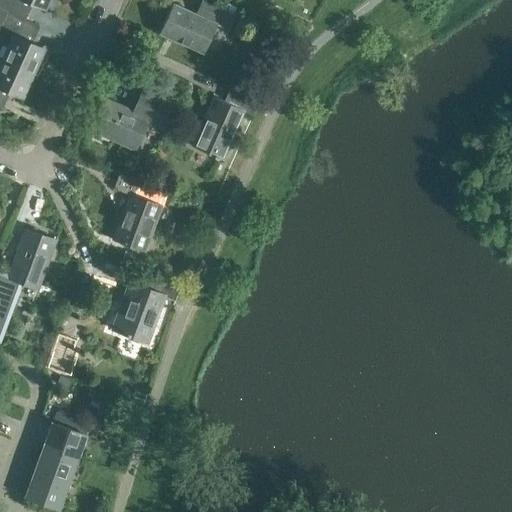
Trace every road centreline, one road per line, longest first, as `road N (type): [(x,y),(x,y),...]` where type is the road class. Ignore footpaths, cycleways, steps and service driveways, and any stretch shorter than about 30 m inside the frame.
road 1 (residential): [(0,158),(35,163),(46,149),(114,0)]
road 2 (residential): [(1,502),(37,393),(27,370),(0,358)]
